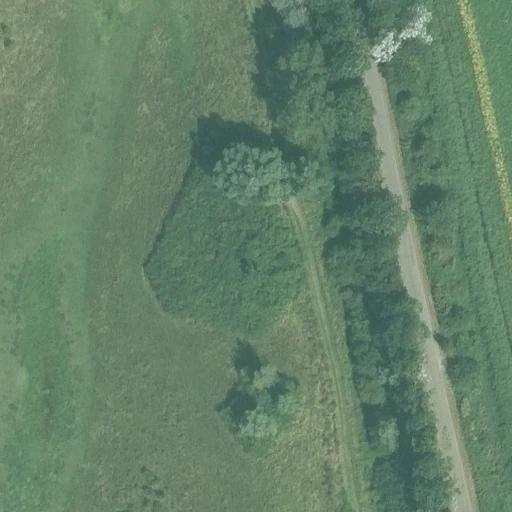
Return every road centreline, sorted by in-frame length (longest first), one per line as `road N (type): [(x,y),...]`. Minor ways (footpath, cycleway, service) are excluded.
road 1 (track): [(252,0),(276,151),(325,314),(358,511)]
road 2 (unclassified): [(462,511),(358,0)]
